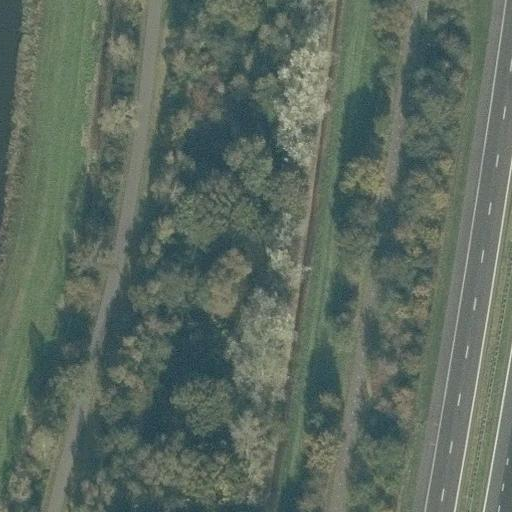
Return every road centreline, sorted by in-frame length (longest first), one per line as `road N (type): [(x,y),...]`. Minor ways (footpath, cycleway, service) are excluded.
road 1 (unclassified): [(53,511),(123,233),(154,0)]
road 2 (motorway): [(511,46),(434,511)]
